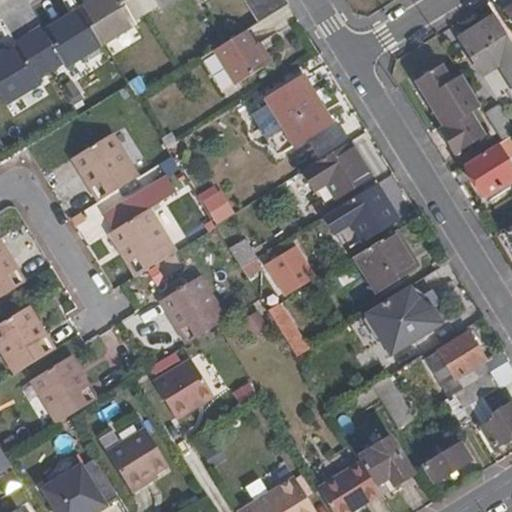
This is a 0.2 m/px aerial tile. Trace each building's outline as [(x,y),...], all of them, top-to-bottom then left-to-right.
[(16,38),(18,41),(0,52),(0,92),(6,102),(42,80),(40,76),(67,59),(70,62),(137,20),(135,17),(162,0),(83,0),(45,24),(43,21),(16,38)] [(245,0),(257,18),(285,0),(245,0)] [(511,2),(503,9),(511,22),(511,2)] [(500,59),(511,77),(511,34),(497,10),(459,34),(482,70),(500,59)] [(216,44),(238,79),(271,58),(259,39),(249,23),(216,44)] [(264,36),(259,39),(271,58),(275,55),(264,36)] [(490,130),(476,107),(483,103),(463,69),(455,74),(446,60),(421,76),(448,120),(442,125),(458,151),(490,130)] [(302,71),(296,74),(304,88),(310,84),(302,71)] [(296,74),(263,95),(281,126),(287,122),(320,102),(310,84),(304,88),(296,74)] [(262,140),(277,131),(258,99),(243,108),(262,140)] [(511,118),(501,100),(486,108),(503,135),(505,134),(511,130),(511,118)] [(330,118),(320,102),(287,122),(297,138),(330,118)] [(287,122),(281,126),(291,142),(297,138),(287,122)] [(115,128),(110,132),(118,145),(124,142),(115,128)] [(110,132),(78,152),(85,165),(81,168),(99,198),(142,172),(124,142),(118,145),(110,132)] [(371,172),(349,138),(304,166),(327,199),(371,172)] [(485,193),(511,176),(511,162),(498,140),(465,161),(485,193)] [(78,152),(73,155),(81,168),(85,165),(78,152)] [(361,235),(397,214),(376,180),(342,202),(361,235)] [(219,201),(207,208),(216,222),(228,214),(219,201)] [(153,204),(148,207),(156,222),(162,219),(153,204)] [(148,207),(116,226),(124,240),(118,243),(135,273),(179,248),(162,219),(156,222),(148,207)] [(116,226),(110,230),(118,243),(124,240),(116,226)] [(402,241),(394,227),(358,250),(378,284),(412,263),(399,243),(402,241)] [(2,234),(0,235),(0,241),(5,249),(10,246),(2,234)] [(0,241),(0,294),(29,277),(10,246),(5,249),(0,241)] [(296,284),(313,272),(296,245),(279,256),(296,284)] [(257,255),(242,264),(250,277),(264,268),(257,255)] [(204,272),(197,275),(207,291),(213,287),(204,272)] [(197,275),(166,295),(174,308),(169,311),(185,337),(216,318),(228,311),(213,287),(207,291),(197,275)] [(418,278),(366,311),(392,353),(445,321),(418,278)] [(166,295),(161,298),(169,311),(174,308),(166,295)] [(268,306),(267,306),(298,355),(319,342),(308,341),(304,344),(290,320),(278,300),(268,306)] [(32,301),(27,304),(34,316),(39,313),(32,301)] [(27,304),(0,320),(0,336),(4,343),(0,345),(0,346),(15,371),(59,345),(39,313),(34,316),(27,304)] [(255,311),(240,320),(248,335),(263,326),(255,311)] [(469,331),(440,348),(463,385),(510,357),(503,346),(486,357),(469,331)] [(74,351),(69,354),(77,366),(82,363),(74,351)] [(69,354),(35,375),(44,390),(40,393),(56,419),(67,412),(100,391),(82,363),(77,366),(69,354)] [(463,385),(456,390),(471,415),(475,412),(478,412),(481,414),(485,424),(484,425),(495,442),(511,431),(511,397),(498,406),(487,389),(511,373),(511,360),(510,357),(463,385)] [(190,359),(153,382),(177,419),(213,396),(190,359)] [(373,382),(374,383),(383,398),(400,425),(413,417),(386,374),(373,382)] [(35,375),(31,378),(40,393),(44,390),(35,375)] [(363,398),(369,407),(383,398),(374,383),(368,387),(372,392),(363,398)] [(442,399),(459,425),(472,417),(471,415),(456,390),(442,399)] [(148,475),(170,461),(147,425),(110,449),(133,488),(150,477),(148,475)] [(414,468),(392,433),(359,453),(361,456),(377,481),(390,472),(395,480),(414,468)] [(436,480),(472,457),(460,439),(425,462),(436,480)] [(0,449),(0,472),(10,466),(0,449)] [(361,456),(318,483),(336,511),(349,511),(383,491),(377,481),(361,456)] [(105,511),(111,508),(110,506),(122,497),(99,460),(86,468),(84,466),(44,491),(57,511),(105,511)] [(319,511),(295,473),(238,509),(239,511),(319,511)]
